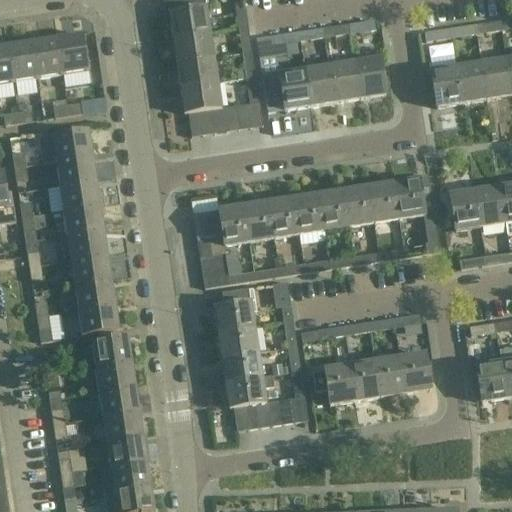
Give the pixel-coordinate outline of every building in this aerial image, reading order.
[(169,16),(173,42),(210,36),(206,11),(203,0),(184,0),(182,0),(185,14),(169,16)] [(234,7),(238,32),(247,30),(243,5),(234,7)] [(511,31),(511,22),(501,24),(503,33),(511,31)] [(373,23),(350,27),(351,37),(375,33),(373,23)] [(503,33),(501,24),(476,28),(478,37),(503,33)] [(325,31),(327,41),(351,37),(350,27),(325,31)] [(478,37),(476,28),(451,31),(453,41),(478,37)] [(247,30),(238,32),(241,57),(251,55),(247,30)] [(299,35),(301,44),(327,41),(325,31),(299,35)] [(425,46),(453,41),(451,31),(424,36),(425,46)] [(274,48),(301,44),(299,35),(273,39),(274,48)] [(83,36),(57,40),(63,78),(64,90),(90,86),(88,74),(83,36)] [(214,61),(210,36),(173,42),(177,66),(214,61)] [(63,78),(57,40),(32,44),(38,82),(63,78)] [(38,82),(32,44),(7,48),(13,86),(38,82)] [(0,87),(13,86),(7,48),(0,48),(0,87)] [(255,81),(251,55),(241,57),(244,72),(235,73),(237,83),(245,82),(255,81)] [(177,66),(181,92),(217,86),(214,61),(177,66)] [(381,61),(356,65),(362,102),(387,98),(381,61)] [(331,69),(337,106),(362,102),(356,65),(331,69)] [(482,69),(488,105),(511,101),(511,94),(508,65),(482,69)] [(311,110),(337,106),(331,69),(305,73),(311,110)] [(458,72),(463,109),(488,105),(482,69),(458,72)] [(463,109),(458,72),(432,76),(438,113),(463,109)] [(280,77),(261,80),(266,111),(286,108),(287,114),(311,110),(305,73),(280,77)] [(245,82),(249,107),(259,106),(255,81),(245,82)] [(221,111),(217,86),(181,92),(185,117),(188,117),(200,115),(212,113),(221,111)] [(67,108),(69,121),(82,119),(80,106),(67,108)] [(263,130),(259,106),(249,107),(246,108),(250,132),(263,130)] [(54,123),(69,121),(67,108),(52,110),(54,123)] [(238,133),(250,132),(246,108),(235,109),(238,133)] [(235,109),(223,111),(227,135),(238,133),(235,109)] [(223,111),(221,111),(212,113),(215,137),(227,135),(223,111)] [(212,113),(200,115),(204,139),(215,137),(212,113)] [(31,114),(17,116),(19,127),(32,125),(31,114)] [(204,139),(200,115),(188,117),(191,141),(204,139)] [(4,129),(19,127),(17,116),(3,118),(4,129)] [(51,138),(40,140),(44,166),(55,164),(93,158),(89,132),(51,138)] [(11,157),(14,171),(25,169),(23,155),(11,157)] [(55,164),(59,189),(97,183),(93,158),(55,164)] [(25,169),(14,171),(16,185),(27,183),(25,169)] [(4,174),(0,174),(0,228),(15,226),(13,210),(9,210),(4,174)] [(419,182),(393,186),(399,223),(425,219),(425,216),(434,215),(429,185),(420,186),(419,182)] [(59,189),(63,214),(101,208),(97,183),(59,189)] [(374,227),(399,223),(393,186),(368,190),(374,227)] [(511,186),(500,189),(506,225),(508,237),(511,236),(511,186)] [(476,192),(481,229),(506,225),(500,189),(476,192)] [(344,193),(349,230),(374,227),(368,190),(344,193)] [(456,233),(481,229),(476,192),(450,196),(456,233)] [(349,230),(344,193),(318,197),(324,234),(349,230)] [(318,197),(293,201),(299,238),(301,248),(325,244),(324,234),(318,197)] [(299,238),(293,201),(269,205),(275,242),(299,238)] [(19,207),(21,220),(33,219),(31,205),(19,207)] [(243,209),(249,246),(275,242),(269,205),(243,209)] [(63,214),(67,239),(105,233),(101,208),(63,214)] [(223,239),(225,250),(249,246),(243,209),(219,213),(221,227),(223,239)] [(195,231),(221,227),(219,213),(192,217),(195,231)] [(33,219),(21,220),(23,234),(35,232),(33,219)] [(196,243),(223,239),(221,227),(195,231),(196,243)] [(67,239),(70,264),(108,258),(105,233),(67,239)] [(196,243),(199,261),(225,257),(224,250),(225,250),(223,239),(196,243)] [(429,256),(441,255),(439,244),(426,246),(426,248),(427,257),(429,256)] [(380,265),(405,261),(403,252),(378,256),(380,265)] [(27,257),(29,270),(40,268),(38,255),(27,257)] [(487,269),(511,265),(510,255),(486,259),(487,269)] [(354,260),(355,269),(380,265),(378,256),(354,260)] [(201,279),(227,275),(225,257),(199,261),(201,279)] [(70,264),(74,289),(112,283),(108,258),(70,264)] [(487,269),(486,259),(458,264),(460,273),(487,269)] [(328,263),(330,273),(355,269),(354,260),(328,263)] [(306,277),(330,273),(328,263),(304,267),(306,277)] [(304,267),(280,271),(281,281),(306,277),(304,267)] [(42,283),(40,268),(29,270),(31,285),(42,283)] [(254,275),(255,285),(281,281),(280,271),(254,275)] [(228,279),(227,275),(201,279),(203,293),(231,289),(229,279),(228,279)] [(229,279),(231,289),(255,285),(254,275),(229,279)] [(74,289),(78,314),(116,308),(112,283),(74,289)] [(214,311),(218,335),(254,329),(251,315),(256,314),(253,291),(222,295),(224,309),(214,311)] [(282,325),(292,323),(288,299),(279,301),(282,325)] [(48,318),(46,305),(34,306),(36,320),(48,318)] [(120,334),(116,308),(78,314),(82,340),(120,334)] [(51,345),(48,318),(36,320),(40,346),(51,345)] [(418,318),(393,322),(395,331),(420,327),(418,318)] [(393,322),(369,326),(370,335),(395,331),(393,322)] [(282,325),(286,350),(296,348),(292,323),(282,325)] [(511,323),(496,326),(497,336),(511,333),(511,323)] [(369,326),(344,329),(345,339),(370,335),(369,326)] [(497,336),(496,326),(468,330),(470,340),(497,336)] [(222,360),(258,354),(254,329),(218,335),(222,360)] [(345,339),(344,329),(317,334),(318,343),(345,339)] [(95,370),(132,364),(128,338),(91,344),(95,370)] [(290,374),(300,373),(296,348),(286,350),(290,374)] [(507,400),(511,398),(511,349),(499,352),(500,364),(501,364),(507,400)] [(226,384),(261,379),(258,354),(222,360),(226,384)] [(424,355),(399,359),(405,395),(430,391),(424,355)] [(380,399),(405,395),(399,359),(375,363),(380,399)] [(45,377),(57,376),(55,362),(43,364),(45,377)] [(355,403),(380,399),(375,363),(349,367),(355,403)] [(136,390),(132,364),(95,370),(98,395),(136,390)] [(501,364),(500,364),(476,368),(481,404),(507,400),(501,364)] [(330,407),(355,403),(349,367),(324,371),(324,372),(312,374),(315,394),(327,392),(330,407)] [(57,376),(45,377),(47,392),(59,390),(57,376)] [(261,379),(226,384),(230,411),(233,411),(245,409),(257,407),(266,406),(263,390),(273,388),(271,377),(261,379)] [(140,415),(136,390),(98,395),(102,420),(140,415)] [(307,424),(303,399),(294,400),(294,401),(291,402),(295,426),(307,424)] [(283,428),(295,426),(291,402),(280,404),(283,428)] [(278,404),(268,406),(272,430),(283,428),(280,404),(278,404)] [(260,431),(272,430),(268,406),(266,406),(257,407),(260,431)] [(249,433),(260,431),(257,407),(245,409),(249,433)] [(249,433),(245,409),(233,411),(236,435),(249,433)] [(50,414),(52,428),(64,426),(62,412),(50,414)] [(102,420),(106,445),(143,439),(140,415),(102,420)] [(64,426),(52,428),(54,442),(66,440),(64,426)] [(106,445),(110,470),(147,464),(143,439),(106,445)] [(60,478),(72,476),(70,462),(58,464),(60,478)] [(110,470),(100,472),(103,496),(114,495),(151,489),(147,464),(110,470)] [(72,476),(60,478),(62,491),(74,490),(72,476)] [(114,495),(103,496),(105,511),(154,511),(151,489),(114,495)] [(75,511),(74,501),(64,502),(65,511),(75,511)]
